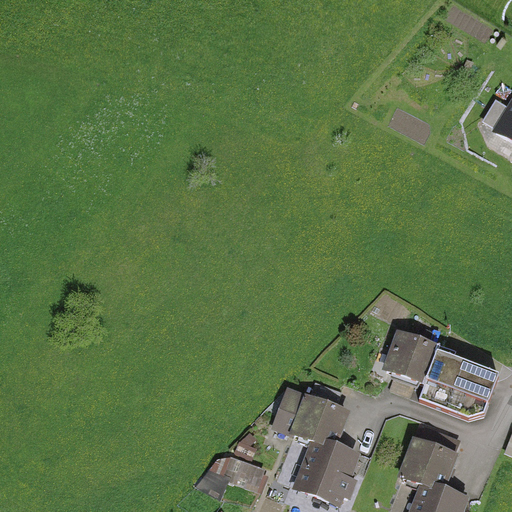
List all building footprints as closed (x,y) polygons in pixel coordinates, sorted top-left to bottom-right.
[(511,106),(494,136),(511,146),(511,106)] [(423,390),(435,359),(437,354),(399,339),(385,375),(423,390)] [(423,390),(417,405),(467,424),(474,406),(486,411),(497,382),(435,359),(423,390)] [(340,396),(313,386),(308,399),(335,409),(340,396)] [(288,396),(273,432),(313,447),(330,454),(331,453),(344,418),(288,396)] [(451,461),(457,446),(422,432),(416,447),(414,446),(400,482),(422,491),(423,489),(439,496),(453,461),(451,461)] [(330,454),(313,447),(296,492),(335,508),(338,500),(345,503),(352,486),(345,483),(353,462),(331,453),(330,454)] [(223,481),(254,493),(261,475),(230,464),(223,481)] [(423,489),(422,491),(413,511),(459,511),(462,505),(439,496),(423,489)]
